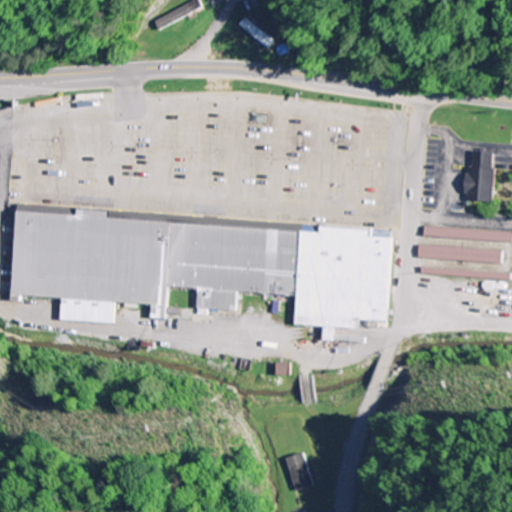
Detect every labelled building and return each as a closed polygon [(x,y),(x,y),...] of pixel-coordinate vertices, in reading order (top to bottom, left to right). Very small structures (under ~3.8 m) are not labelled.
[(193,0),(200,0),(204,7),(160,29),(156,20),(193,0)] [(246,17),(275,40),(269,47),(241,24),(246,17)] [(475,166),(477,151),(496,152),(494,168),(475,166)] [(469,166),(475,166),(494,168),(498,168),(495,203),(466,201),(469,166)] [(305,224),(21,201),(13,293),(63,297),(61,320),(115,325),(117,302),(155,305),(170,306),(172,285),(201,287),(199,308),(237,311),(239,290),(299,295),(305,224)] [(305,224),(299,295),(297,324),(326,326),(325,340),(336,341),(337,327),(363,329),(364,320),(389,322),(396,232),(305,224)] [(511,231),(426,226),(426,236),(511,241),(511,231)] [(421,244),(420,257),(504,263),(504,250),(421,244)] [(511,272),(423,267),(423,274),(511,279),(511,272)] [(170,306),(169,319),(153,318),(155,305),(170,306)] [(298,461),(307,461),(307,506),(298,506),(298,496),(291,496),(291,487),(298,487),(298,461)]
